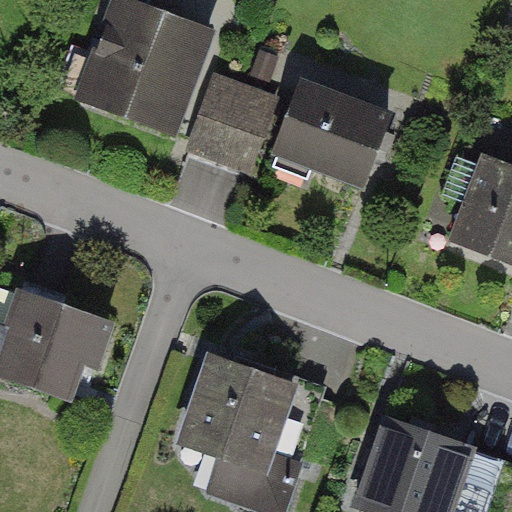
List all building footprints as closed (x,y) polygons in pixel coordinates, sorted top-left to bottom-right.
[(214,22),(158,0),(112,0),(76,92),(172,129),(214,22)] [(283,94),(213,67),(183,147),(252,173),(283,94)] [(394,105),(300,70),(273,140),(367,175),(394,105)] [(511,157),(483,147),(450,238),(511,259),(511,157)] [(0,382),(71,406),(96,329),(0,297),(0,382)] [(257,495),(300,372),(215,342),(172,466),(257,495)] [(451,511),(473,440),(384,413),(357,503),(387,511),(451,511)]
